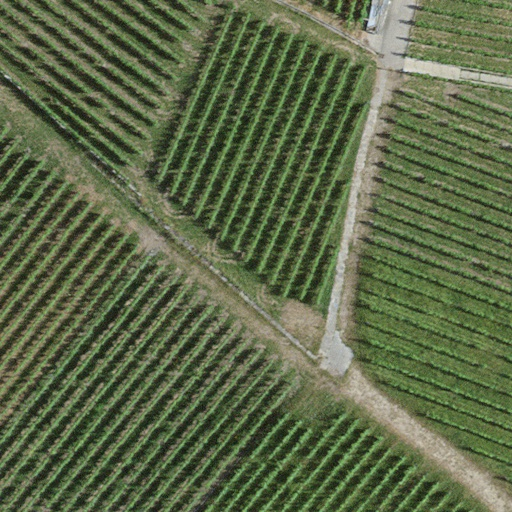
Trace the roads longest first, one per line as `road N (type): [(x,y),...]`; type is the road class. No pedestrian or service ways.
road 1 (track): [(499,511),(481,484),(331,372),(389,60)]
road 2 (track): [(0,88),(215,296),(331,372)]
